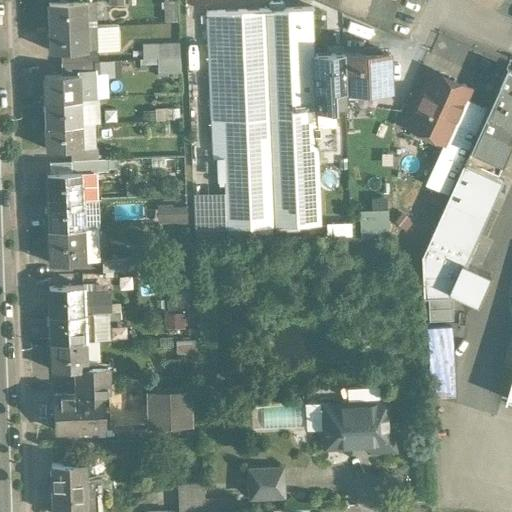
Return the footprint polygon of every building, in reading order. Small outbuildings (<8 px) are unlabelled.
[(82,2),(47,4),(48,29),(83,28),(82,2)] [(177,3),(165,4),(166,24),(178,23),(177,3)] [(311,9),(205,14),(207,67),(217,67),(224,230),(319,226),(317,150),(313,57),(311,9)] [(83,28),(48,29),(49,52),(71,51),(84,51),(83,28)] [(128,61),(152,60),(152,43),(127,44),(128,61)] [(158,48),(158,60),(179,59),(179,47),(158,48)] [(84,51),(71,51),(72,64),(98,62),(97,50),(84,51)] [(387,53),(343,55),(345,109),(372,108),(372,89),(388,88),(387,53)] [(343,55),(313,57),(317,150),(334,149),(333,109),(345,109),(343,55)] [(179,59),(158,60),(159,76),(179,75),(179,59)] [(98,62),(72,64),(72,75),(76,75),(98,75),(98,62)] [(486,110),(483,117),(511,129),(511,128),(511,70),(505,68),(486,110)] [(98,75),(76,75),(77,100),(97,99),(105,99),(104,74),(98,75)] [(72,75),(43,77),(44,101),(77,100),(76,75),(72,75)] [(455,89),(428,77),(413,110),(427,116),(421,129),(445,139),(446,140),(464,100),(467,93),(467,91),(466,88),(465,86),(463,85),(461,85),(458,85),(456,87),(455,89)] [(98,124),(97,99),(77,100),(78,125),(92,124),(98,124)] [(77,100),(44,101),(45,126),(78,125),(77,100)] [(486,110),(464,100),(446,140),(445,139),(425,184),(447,194),(483,117),(486,110)] [(511,129),(483,117),(461,164),(491,177),(511,129)] [(93,149),(92,124),(78,125),(79,149),(83,149),(93,149)] [(78,125),(45,126),(45,151),(79,149),(78,125)] [(93,149),(83,149),(84,161),(110,160),(113,160),(113,148),(93,149)] [(110,170),(110,160),(84,161),(44,163),(45,175),(79,174),(97,173),(97,170),(110,170)] [(447,194),(420,257),(420,264),(464,265),(500,181),(491,177),(461,164),(447,194)] [(98,201),(97,173),(79,174),(80,201),(98,201)] [(79,174),(45,175),(46,203),(80,201),(79,174)] [(80,201),(46,203),(47,231),(81,229),(80,201)] [(185,202),(156,203),(157,223),(186,221),(185,202)] [(387,219),(360,220),(358,238),(386,236),(387,219)] [(351,227),(325,228),(323,240),(348,239),(351,227)] [(81,229),(47,231),(49,264),(82,263),(81,242),(81,229)] [(81,242),(82,263),(100,262),(100,241),(81,242)] [(124,261),(100,262),(101,273),(125,273),(124,261)] [(464,265),(420,264),(421,298),(464,296),(464,265)] [(183,273),(171,273),(172,289),(184,289),(183,273)] [(81,287),(47,288),(48,316),(82,315),(81,295),(81,287)] [(106,294),(81,295),(82,315),(107,314),(106,294)] [(82,315),(48,316),(49,344),(83,343),(82,315)] [(197,337),(176,338),(177,352),(197,351),(197,337)] [(83,343),(49,344),(50,372),(72,371),(84,370),(84,368),(83,343)] [(84,370),(72,371),(72,383),(75,382),(81,382),(82,382),(106,381),(105,367),(84,368),(84,370)] [(106,381),(82,382),(81,382),(75,382),(75,394),(102,393),(102,394),(106,394),(106,381)] [(187,390),(146,391),(148,428),(188,426),(187,390)] [(75,394),(51,396),(53,432),(103,430),(102,394),(102,393),(75,394)] [(384,402),(322,405),(323,430),(321,433),(322,443),(324,446),(324,447),(369,445),(370,455),(394,454),(393,431),(385,431),(384,402)] [(82,464),(50,465),(51,488),(83,487),(83,481),(82,464)] [(280,468),(248,470),(249,498),(281,496),(280,468)] [(101,511),(100,480),(83,481),(83,487),(84,511),(101,511)] [(202,511),(201,484),(175,485),(176,511),(202,511)] [(84,511),(83,487),(51,488),(51,511),(84,511)]
